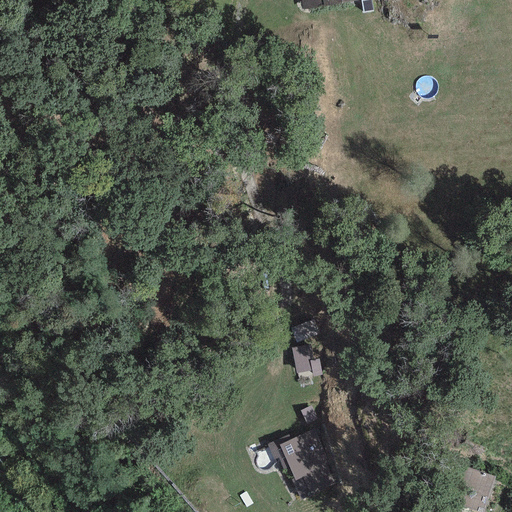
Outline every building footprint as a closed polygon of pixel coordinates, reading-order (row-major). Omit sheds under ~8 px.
[(298,0),(301,11),(354,2),(353,0),(298,0)] [(310,320),(288,329),(293,342),(316,334),(310,320)] [(309,345),(290,348),(293,372),(308,371),(310,376),(319,375),(317,359),(310,360),(309,345)] [(298,430),(264,444),(271,459),(277,457),(295,500),(331,485),(324,467),(328,465),(312,428),(300,434),(298,430)] [(477,511),(492,477),(461,464),(441,511),(455,511),(458,505),(474,511),(477,511)]
